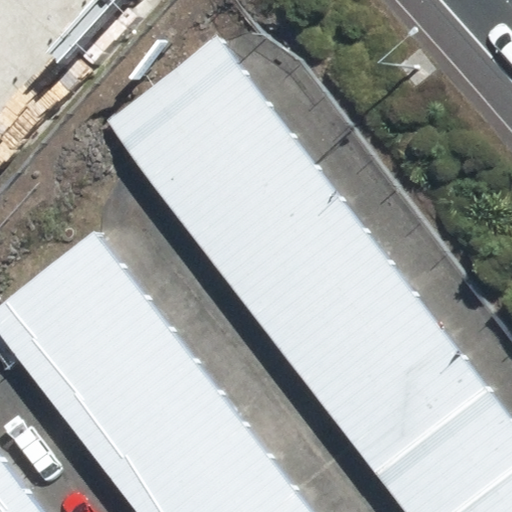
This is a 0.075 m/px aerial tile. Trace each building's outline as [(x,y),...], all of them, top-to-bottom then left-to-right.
[(91,0),(14,82),(37,105),(135,0),(91,0)] [(20,0),(51,29),(79,0),(20,0)] [(511,511),(511,432),(212,44),(102,128),(399,511),(511,511)] [(298,511),(83,225),(0,286),(0,350),(122,511),(298,511)] [(41,511),(0,457),(0,511),(41,511)]
